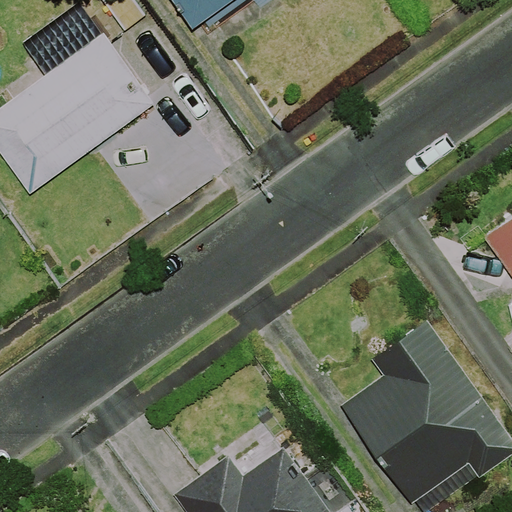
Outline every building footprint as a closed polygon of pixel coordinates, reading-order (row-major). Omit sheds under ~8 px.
[(193,0),(206,18),(231,0),(193,0)] [(166,94),(114,23),(0,105),(0,126),(42,184),(166,94)] [(511,215),(493,229),(511,255),(511,215)] [(511,454),(511,412),(438,310),(382,350),(393,365),(351,395),(423,495),(426,493),(435,506),(489,467),(491,470),(511,454)] [(347,511),(294,438),(254,467),(238,446),(184,485),(203,511),(347,511)]
